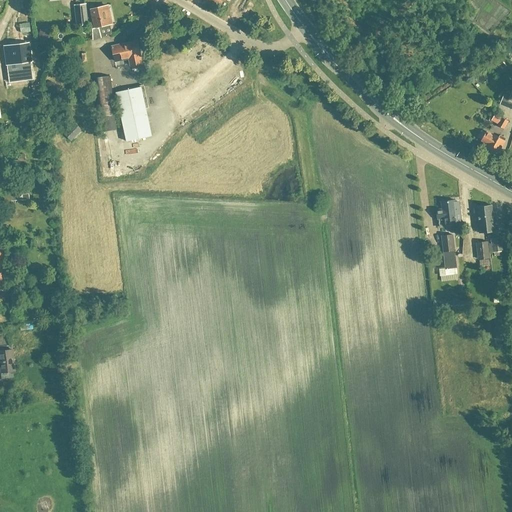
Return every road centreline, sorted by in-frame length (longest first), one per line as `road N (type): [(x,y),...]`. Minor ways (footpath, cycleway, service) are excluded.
road 1 (primary): [(511,191),(403,125),(306,29)]
road 2 (residential): [(306,29),(259,47),(179,0)]
